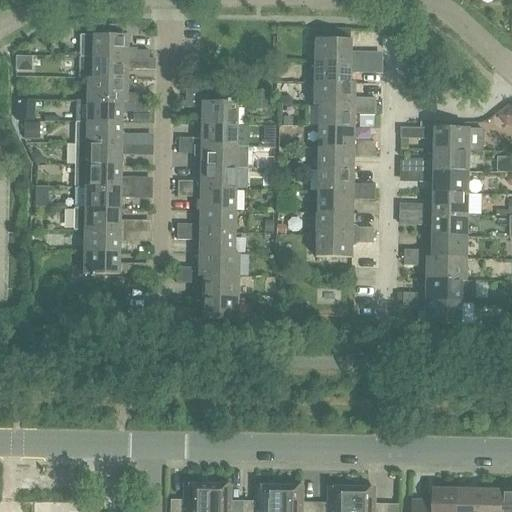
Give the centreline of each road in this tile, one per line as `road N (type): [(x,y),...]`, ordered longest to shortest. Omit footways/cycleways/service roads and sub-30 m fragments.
road 1 (unclassified): [(511,453),(151,446)]
road 2 (residential): [(159,327),(167,0)]
road 3 (residential): [(386,316),(393,106)]
road 4 (residential): [(368,0),(438,10),(477,32),(511,68)]
road 5 (unclassified): [(151,446),(0,443)]
road 6 (residential): [(393,106),(488,107),(511,86)]
